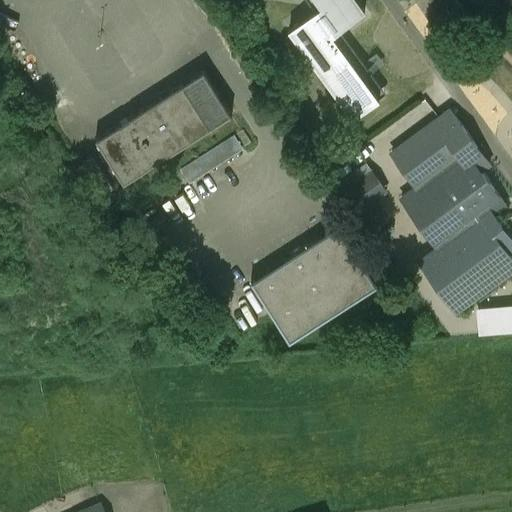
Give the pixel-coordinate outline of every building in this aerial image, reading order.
[(357,0),(317,0),(321,5),(290,29),(354,116),(380,97),(333,34),(365,10),(357,0)] [(233,111),(204,67),(184,80),(212,124),(233,111)] [(184,80),(96,135),(125,180),(212,124),(184,80)] [(451,110),(392,152),(417,187),(402,198),(438,248),(441,252),(494,214),(506,205),(469,153),(478,147),(451,110)] [(235,133),(181,167),(190,180),(243,146),(235,133)] [(114,186),(93,152),(84,158),(105,192),(114,186)] [(372,170),(349,187),(364,207),(364,208),(387,191),(372,170)] [(364,207),(350,188),(344,193),(358,212),(364,207)] [(379,204),(369,212),(376,220),(385,213),(379,204)] [(438,248),(421,261),(456,309),(511,269),(511,256),(493,231),(502,225),(494,214),(441,252),(438,248)] [(340,223),(251,279),(290,340),(378,284),(340,223)] [(511,301),(478,304),(480,333),(511,330),(511,301)]
